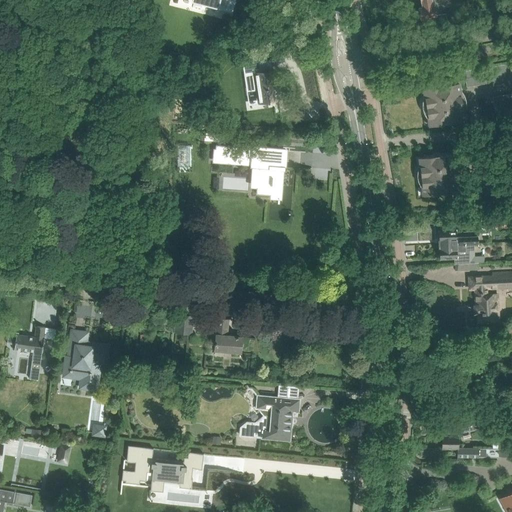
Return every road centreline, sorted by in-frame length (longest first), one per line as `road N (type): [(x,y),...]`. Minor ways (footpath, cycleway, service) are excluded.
road 1 (unclassified): [(398,511),(407,383),(399,252),(372,95),(351,99)]
road 2 (tertiary): [(379,511),(385,291),(351,99)]
road 3 (residential): [(365,305),(0,275)]
road 4 (unclassified): [(351,99),(333,104),(365,305)]
road 5 (unclassified): [(365,305),(360,511)]
road 6 (residential): [(511,33),(343,65)]
